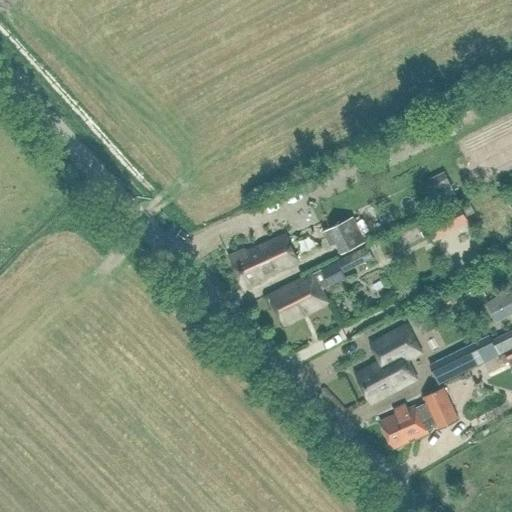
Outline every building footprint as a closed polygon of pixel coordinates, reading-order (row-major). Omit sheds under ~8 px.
[(0,131),(0,152),(15,168),(26,159),(0,131)] [(470,221),(467,215),(474,212),(469,201),(488,191),(485,185),(458,199),(460,201),(423,221),(434,240),(470,221)] [(367,240),(363,233),(368,231),(362,218),(356,220),(354,215),(323,230),(331,245),(336,243),(341,253),(367,240)] [(260,279),(299,262),(285,233),(248,250),(245,248),(229,255),(244,289),(261,281),(260,279)] [(285,324),(329,302),(323,288),(330,285),(347,277),(344,271),(370,258),(364,247),(314,272),(270,294),(285,324)] [(511,313),(511,288),(497,296),(506,316),(511,313)] [(371,401),(418,377),(408,358),(422,351),(408,323),(371,342),(381,360),(356,373),(371,401)] [(463,347),(429,363),(439,383),(500,353),(511,346),(511,333),(495,342),(490,334),(488,335),(463,347)] [(381,420),(394,447),(430,431),(429,429),(437,425),(439,428),(459,419),(444,386),(424,395),(426,401),(417,405),(416,402),(409,406),(407,402),(393,409),(395,413),(381,420)]
